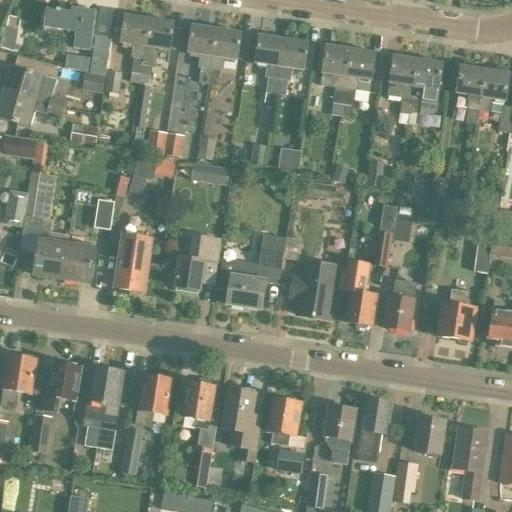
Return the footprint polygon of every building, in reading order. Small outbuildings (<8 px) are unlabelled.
[(75,36),(73,49),(90,51),(96,11),(71,8),(71,13),(45,10),(43,28),(68,31),(67,35),(75,36)] [(142,75),(150,20),(125,16),(121,43),(132,45),(130,58),(133,58),(129,83),(139,85),(141,75),(142,75)] [(174,24),(150,20),(142,75),(151,76),(152,68),(155,68),(158,49),(169,51),(174,24)] [(196,93),(207,95),(217,30),(192,26),(188,53),(199,55),(197,68),(200,69),(196,93)] [(217,30),(207,95),(215,96),(216,86),(218,87),(220,71),(223,72),(224,59),(237,61),(241,34),(217,30)] [(275,95),(283,40),(260,37),(256,64),(267,66),(265,79),(267,79),(263,104),(273,105),(275,95)] [(308,44),(283,40),(275,95),(284,97),(287,82),(289,83),(291,69),(304,71),(308,44)] [(330,115),(340,116),(350,51),(326,47),(322,75),(320,86),(334,89),(330,115)] [(350,51),(340,116),(351,118),(355,91),(370,93),(375,55),(350,51)] [(108,62),(92,60),(71,56),(69,70),(105,78),(108,62)] [(398,124),(408,125),(418,61),(394,57),(388,97),(402,99),(398,124)] [(418,61),(408,125),(419,126),(421,118),(435,114),(439,92),(443,64),(418,61)] [(479,110),(485,71),(475,70),(476,67),(474,64),(465,63),(462,65),(462,68),(461,68),(457,94),(468,96),(466,109),(468,109),(466,124),(476,126),(478,110),(479,110)] [(12,68),(5,93),(37,102),(64,109),(65,110),(67,100),(53,96),(54,93),(41,89),(45,77),(12,68)] [(495,73),(485,71),(479,110),(490,112),(492,100),(505,102),(509,75),(508,75),(509,72),(507,69),(498,68),(495,70),(495,73)] [(105,93),(119,95),(121,74),(107,72),(105,93)] [(106,78),(85,74),(82,91),(102,95),(106,78)] [(37,102),(5,93),(0,108),(0,118),(30,127),(35,111),(62,120),(65,110),(64,109),(37,102)] [(497,132),(511,134),(511,129),(511,107),(502,106),(497,132)] [(98,128),(72,125),(69,144),(95,147),(98,128)] [(146,153),(164,155),(167,134),(149,131),(146,153)] [(167,134),(164,155),(166,156),(165,159),(180,162),(184,137),(167,134)] [(33,161),(36,141),(0,136),(0,153),(2,154),(1,156),(31,161),(33,161)] [(197,159),(211,161),(214,140),(200,138),(197,159)] [(34,275),(62,279),(67,244),(68,236),(51,233),(52,221),(49,221),(55,178),(43,175),(47,143),(36,141),(33,161),(31,161),(26,204),(24,215),(25,215),(20,252),(37,255),(34,275)] [(250,165),(265,167),(267,147),(252,146),(250,165)] [(281,149),(277,171),(298,174),(301,152),(281,149)] [(175,162),(152,158),(135,155),(133,165),(136,165),(128,192),(141,196),(146,180),(152,181),(153,177),(172,181),(175,162)] [(367,187),(381,188),(384,163),(369,162),(367,187)] [(336,165),(331,181),(343,185),(348,169),(336,165)] [(229,170),(211,167),(208,184),(226,187),(229,170)] [(400,194),(412,195),(413,181),(402,180),(400,194)] [(307,198),(334,201),(335,187),(309,183),(307,198)] [(428,219),(442,220),(446,185),(433,183),(428,219)] [(94,229),(110,231),(114,203),(98,201),(94,229)] [(396,215),(393,235),(392,242),(409,244),(413,217),(396,215)] [(392,242),(393,235),(377,233),(372,267),(387,270),(391,241),(392,242)] [(115,287),(144,291),(152,239),(123,234),(120,255),(115,287)] [(285,253),(287,239),(262,236),(258,265),(234,261),(233,266),(223,264),(219,290),(229,292),(227,306),(261,311),(265,284),(279,286),(284,253),(285,253)] [(220,240),(193,237),(190,260),(179,258),(175,288),(199,292),(204,262),(217,264),(220,240)] [(511,240),(495,237),(492,257),(511,259),(511,240)] [(67,244),(62,279),(89,283),(95,248),(67,244)] [(365,330),(368,326),(370,327),(376,295),(365,293),(369,265),(349,262),(344,292),(352,293),(347,323),(356,324),(358,329),(365,330)] [(336,268),(305,263),(302,279),(292,278),(289,297),(299,298),(297,316),(328,321),(336,268)] [(384,329),(408,333),(414,302),(416,284),(395,280),(392,298),(390,298),(384,329)] [(438,336),(456,339),(458,344),(466,346),(470,341),(471,341),(476,308),(466,307),(468,293),(451,290),(449,304),(443,303),(438,336)] [(511,349),(511,313),(493,311),(489,338),(497,340),(496,346),(497,346),(498,351),(510,352),(511,349)] [(4,392),(1,408),(15,410),(18,394),(30,396),(36,361),(10,357),(4,392)] [(79,368),(63,365),(62,368),(54,366),(51,385),(48,385),(44,412),(57,415),(59,400),(74,403),(79,368)] [(85,447),(96,449),(103,405),(108,405),(113,371),(92,368),(87,402),(83,428),(87,428),(85,447)] [(103,405),(96,449),(101,449),(112,451),(119,407),(124,373),(113,371),(108,405),(103,405)] [(171,381),(146,377),(140,411),(137,426),(151,428),(153,413),(165,416),(171,381)] [(200,430),(197,448),(194,448),(187,488),(206,490),(217,416),(210,415),(214,388),(188,384),(183,418),(195,420),(194,429),(200,430)] [(228,391),(221,430),(233,432),(231,448),(240,449),(238,461),(255,464),(257,452),(259,438),(249,436),(255,395),(228,391)] [(272,433),(271,445),(287,447),(289,436),(295,437),(300,404),(273,400),(268,433),(272,433)] [(356,462),(376,464),(381,434),(387,435),(392,405),(366,401),(356,462)] [(334,463),(346,465),(350,442),(355,411),(330,407),(324,442),(332,452),(330,459),(334,463)] [(51,418),(34,415),(28,451),(46,454),(51,418)] [(445,423),(419,419),(414,452),(440,456),(445,423)] [(127,428),(119,473),(136,476),(138,461),(143,462),(146,442),(141,441),(143,431),(127,428)] [(459,429),(453,470),(466,472),(462,500),(478,502),(482,474),(481,474),(487,433),(459,429)] [(500,485),(511,486),(511,436),(507,436),(500,485)] [(276,451),(272,472),(301,476),(304,455),(276,451)] [(392,477),(386,511),(390,511),(392,502),(409,505),(411,494),(414,494),(419,465),(397,462),(394,477),(392,477)] [(328,476),(311,474),(307,507),(324,510),(328,476)] [(366,511),(386,511),(392,477),(372,474),(366,511)] [(163,492),(160,510),(172,511),(211,511),(214,502),(163,492)] [(71,497),(68,511),(85,511),(87,499),(71,497)]
